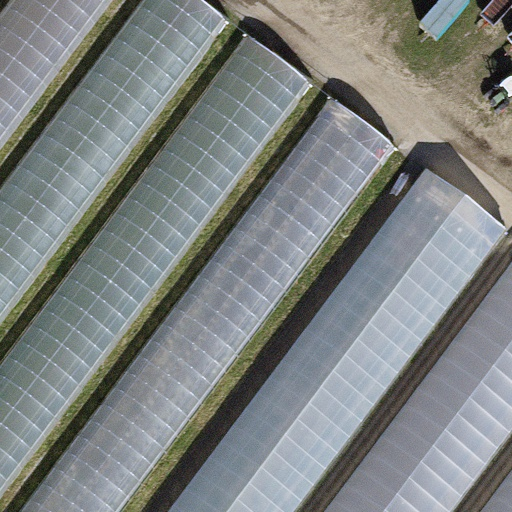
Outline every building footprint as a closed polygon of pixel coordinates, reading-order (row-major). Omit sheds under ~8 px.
[(210,0),(146,0),(0,201),(0,330),(230,14),(210,0)] [(246,28),(0,384),(0,511),(6,511),(310,72),(246,28)] [(139,511),(389,128),(323,85),(44,511),(139,511)] [(511,216),(431,158),(175,511),(301,511),(511,221),(511,216)] [(511,248),(329,511),(453,511),(511,428),(511,248)] [(511,511),(511,467),(481,511),(511,511)] [(475,511),(488,495),(474,485),(454,511),(475,511)]
